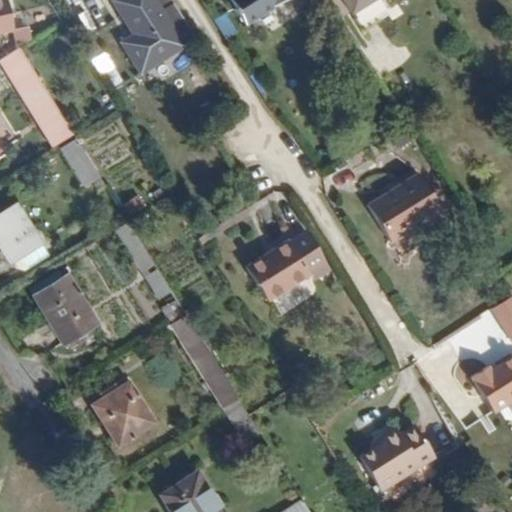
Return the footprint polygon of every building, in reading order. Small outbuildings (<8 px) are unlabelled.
[(11,0),(0,0),(0,33),(16,31),(11,0)] [(188,35),(165,0),(121,0),(109,9),(129,42),(117,51),(135,79),(176,53),(173,45),(188,35)] [(282,0),(226,0),(222,3),(239,29),(282,0)] [(335,0),(357,33),(386,16),(375,0),(335,0)] [(76,152),(23,66),(0,79),(55,166),(60,163),(76,152)] [(408,146),(400,134),(381,147),(389,158),(408,146)] [(103,194),(76,152),(60,163),(86,206),(103,194)] [(438,220),(416,183),(367,215),(390,251),(438,220)] [(48,263),(23,222),(0,236),(0,258),(16,283),(48,263)] [(175,338),(187,330),(131,240),(119,247),(175,338)] [(324,277),(301,240),(243,278),(263,310),(305,282),(305,280),(310,278),(313,285),(324,277)] [(100,341),(70,292),(37,313),(67,361),(100,341)] [(171,341),(225,426),(241,416),(187,330),(175,338),(171,341)] [(511,363),(486,379),(484,375),(469,386),(490,421),(492,420),(497,427),(506,429),(511,425),(511,363)] [(153,441),(129,403),(95,424),(118,461),(153,441)] [(396,446),(394,443),(378,452),(378,457),(357,472),(377,505),(430,470),(409,438),(396,446)] [(217,511),(204,489),(167,510),(168,511),(217,511)]
